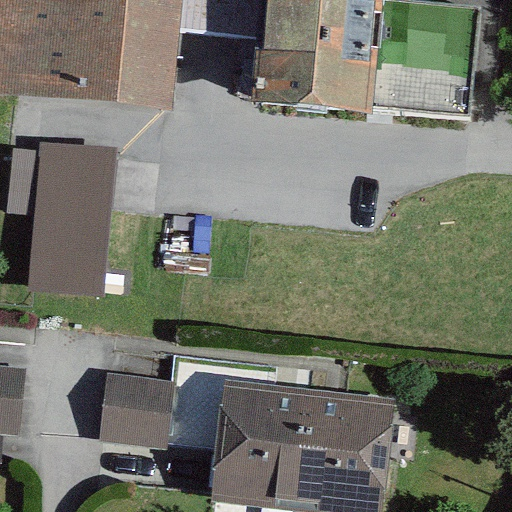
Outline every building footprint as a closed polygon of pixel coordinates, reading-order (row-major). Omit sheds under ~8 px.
[(186,40),(189,0),(3,0),(0,35),(0,103),(22,105),(179,120),(186,40)] [(269,0),(189,0),(186,40),(265,47),(269,0)] [(394,0),(269,0),(265,47),(261,114),(382,125),(384,118),(394,7),(394,0)] [(490,16),(394,7),(384,118),(479,127),(490,16)] [(40,225),(33,303),(110,309),(124,157),(46,150),(40,225)] [(0,367),(0,436),(19,439),(26,370),(0,367)] [(174,383),(107,375),(99,444),(166,452),(174,383)] [(226,382),(212,504),(284,511),(383,511),(396,401),(226,382)]
